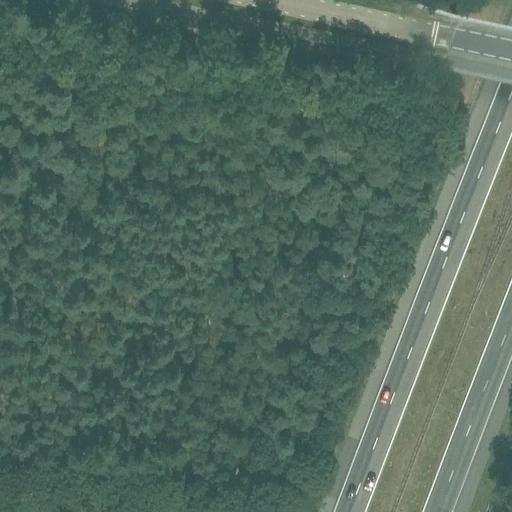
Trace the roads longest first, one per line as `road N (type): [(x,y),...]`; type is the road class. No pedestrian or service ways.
road 1 (motorway): [(511,92),(349,511)]
road 2 (motorway): [(437,511),(511,318)]
road 3 (tertiary): [(270,0),(455,38)]
